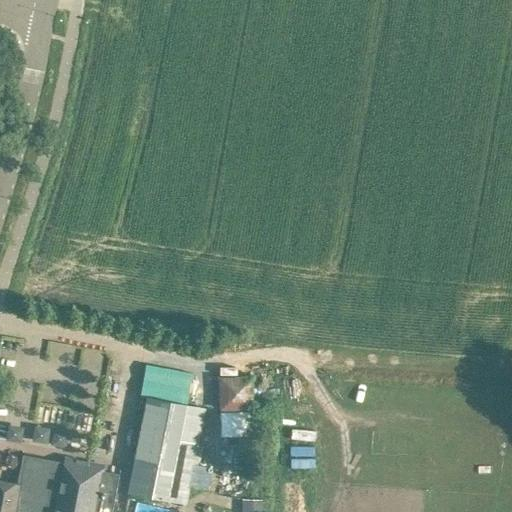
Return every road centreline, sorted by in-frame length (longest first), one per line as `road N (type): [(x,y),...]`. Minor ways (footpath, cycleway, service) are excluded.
road 1 (track): [(511,375),(263,354),(202,364),(0,318)]
road 2 (tertiary): [(0,193),(43,12)]
